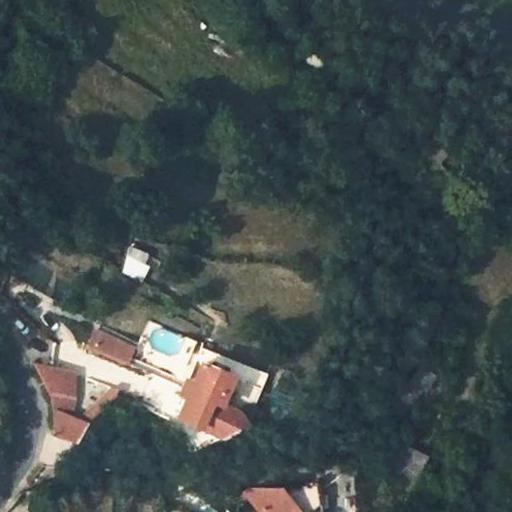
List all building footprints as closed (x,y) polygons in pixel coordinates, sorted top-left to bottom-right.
[(440,179),(449,194),(464,179),(447,161),(455,154),(448,145),(426,166),(440,179)] [(117,274),(141,283),(151,255),(126,247),(117,274)] [(95,330),(88,349),(129,365),(136,346),(95,330)] [(420,360),(397,385),(411,396),(421,386),(425,389),(437,375),(420,360)] [(72,445),(82,422),(70,414),(75,403),(74,374),(35,366),(51,396),(53,415),(53,433),(72,445)] [(223,438),(245,426),(241,416),(222,406),(234,381),(204,366),(180,417),(223,438)] [(148,376),(143,398),(167,404),(172,381),(148,376)] [(95,422),(110,388),(90,379),(75,412),(95,422)] [(367,466),(407,487),(425,455),(385,434),(367,466)] [(293,511),(277,488),(244,488),(238,495),(251,511),(293,511)]
